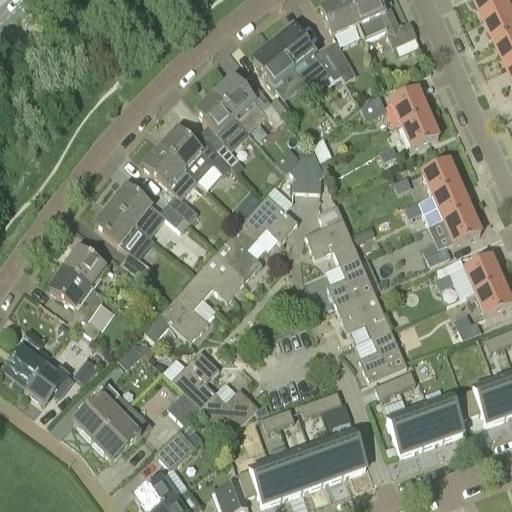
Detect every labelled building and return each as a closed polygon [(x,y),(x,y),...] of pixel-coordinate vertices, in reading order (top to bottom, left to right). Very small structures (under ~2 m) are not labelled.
[(383,37),(391,53),(414,43),(408,30),(397,34),(384,6),(378,9),(373,0),(350,0),(343,3),(357,32),(363,46),(383,37)] [(505,0),(473,0),(472,1),(483,25),(511,12),(505,0)] [(332,44),(357,32),(343,3),(319,14),(332,44)] [(495,50),(511,41),(511,14),(511,12),(483,25),(495,50)] [(324,53),(313,60),(292,34),(271,51),(291,76),(303,90),(304,90),(302,87),(311,80),(309,78),(319,70),(332,86),(340,82),(324,53)] [(506,74),(511,71),(511,41),(495,50),(506,74)] [(324,53),(340,82),(343,88),(355,81),(335,47),(324,53)] [(272,97),(283,89),(280,85),(291,76),(271,51),(252,67),(266,85),(264,87),(272,97)] [(269,109),(260,116),(254,109),(245,99),(232,84),(212,101),(244,136),(244,135),(248,139),(266,123),(275,134),(283,126),(280,122),(269,109)] [(398,131),(426,119),(415,94),(387,107),(398,131)] [(244,135),(244,136),(212,101),(194,117),(223,149),(214,157),(230,174),(237,166),(229,158),(249,141),(248,139),(244,135)] [(269,109),(280,122),(290,114),(280,101),(279,102),(269,109)] [(365,127),(385,118),(378,101),(359,113),(365,127)] [(398,131),(409,156),(437,144),(426,119),(398,131)] [(214,157),(207,165),(175,135),(158,155),(193,186),(194,185),(195,186),(210,169),(222,181),(226,184),(233,177),(230,174),(214,157)] [(322,143),(310,152),(316,168),(323,165),(330,162),(322,143)] [(392,151),(378,157),(383,167),(396,162),(392,151)] [(307,174),(305,198),(319,199),(320,182),(322,182),(309,152),(301,161),(307,174)] [(167,195),(170,190),(181,199),(193,186),(158,155),(142,172),(157,186),(167,195)] [(291,198),(305,198),(307,174),(301,161),(288,178),(292,182),(291,198)] [(429,203),(457,191),(446,166),(418,178),(429,203)] [(326,170),(319,173),(321,180),(328,177),(326,170)] [(406,183),(392,189),(397,200),(410,194),(406,183)] [(440,228),(468,216),(457,191),(429,203),(440,228)] [(165,212),(158,220),(124,193),(108,213),(136,234),(148,244),(164,224),(179,237),(185,230),(181,226),(165,212)] [(239,232),(256,246),(265,236),(279,249),(297,229),(283,217),(266,202),(239,232)] [(172,203),(165,212),(181,226),(189,217),(175,205),(172,203)] [(416,208),(403,214),(408,224),(421,218),(416,208)] [(337,271),(357,262),(335,212),(317,221),(322,234),(303,242),(314,266),(332,258),(337,271)] [(134,263),(148,244),(136,234),(108,213),(93,232),(119,253),(120,252),(128,259),(121,268),(143,284),(151,274),(138,265),(137,266),(134,263)] [(440,228),(451,252),(479,240),(468,216),(440,228)] [(212,261),(243,289),(260,270),(246,257),(256,246),(239,232),(212,261)] [(358,236),(348,241),(352,249),(362,245),(358,236)] [(429,272),(449,263),(445,252),(437,255),(434,247),(421,253),(429,272)] [(93,293),(106,275),(104,274),(77,254),(62,275),(90,294),(92,291),(93,293)] [(186,291),(202,306),(211,296),(226,308),(243,289),(212,261),(186,291)] [(335,316),(373,299),(357,262),(337,271),(343,284),(325,292),(335,316)] [(472,299),(499,287),(488,262),(463,274),(461,274),(472,299)] [(448,280),(461,274),(463,274),(459,265),(436,275),(439,283),(448,279),(448,280)] [(135,294),(143,284),(121,268),(114,279),(135,294)] [(99,336),(87,327),(103,303),(90,294),(62,275),(48,296),(76,315),(68,327),(93,345),(99,336)] [(439,283),(434,285),(439,296),(452,290),(448,280),(448,279),(439,283)] [(472,299),(483,324),(510,312),(499,287),(472,299)] [(202,306),(186,291),(142,339),(153,349),(169,331),(189,349),(207,329),(192,317),(202,306)] [(369,345),(390,336),(373,299),(335,316),(346,339),(364,332),(369,345)] [(452,325),(456,336),(470,329),(466,320),(452,325)] [(63,344),(70,334),(60,328),(57,333),(58,341),(63,344)] [(511,334),(497,341),(502,353),(511,348),(511,334)] [(36,358),(44,348),(28,336),(21,345),(36,358)] [(368,390),(406,373),(390,336),(369,345),(375,358),(357,365),(368,390)] [(497,341),(483,347),(488,359),(502,353),(497,341)] [(121,353),(113,345),(106,353),(114,361),(121,353)] [(115,366),(126,377),(142,360),(131,349),(115,366)] [(2,378),(24,395),(42,372),(20,355),(2,378)] [(199,415),(214,399),(204,390),(218,376),(199,357),(171,386),(182,398),(199,415)] [(86,364),(74,379),(85,387),(96,372),(86,364)] [(47,367),(42,372),(24,395),(44,410),(53,398),(58,402),(71,385),(68,382),(69,381),(58,373),(57,375),(47,367)] [(396,384),(401,396),(415,390),(409,378),(396,384)] [(511,421),(511,380),(492,387),(505,424),(511,421)] [(379,405),(401,396),(396,384),(374,393),(379,405)] [(492,387),(460,399),(468,423),(479,419),(484,431),(505,424),(492,387)] [(265,411),(257,414),(238,396),(234,400),(224,390),(214,400),(214,399),(199,415),(200,416),(228,444),(235,437),(254,417),(256,422),(267,418),(265,411)] [(72,428),(91,448),(120,420),(113,413),(112,407),(118,402),(107,391),(92,405),(94,407),(72,428)] [(199,415),(182,398),(166,414),(183,433),(200,416),(199,415)] [(314,406),(318,418),(341,410),(336,398),(314,406)] [(460,399),(427,411),(440,447),(461,440),(457,427),(468,423),(460,399)] [(314,406),(300,411),(304,424),(318,418),(314,406)] [(129,411),(120,420),(91,448),(110,467),(132,445),(134,447),(149,433),(139,424),(140,422),(129,411)] [(440,447),(427,411),(407,418),(420,455),(440,447)] [(276,420),(281,432),(295,427),(290,415),(276,420)] [(397,458),(398,462),(420,455),(407,418),(385,426),(394,450),(397,458)] [(267,437),(281,432),(276,420),(262,425),(267,437)] [(153,460),(169,476),(170,477),(195,454),(178,436),(153,460)] [(235,437),(228,444),(233,449),(240,442),(235,437)] [(351,439),(330,446),(343,482),(364,475),(351,439)] [(330,446),(309,454),(322,490),(343,482),(330,446)] [(394,450),(384,454),(387,461),(397,458),(394,450)] [(309,454),(289,461),(302,497),(322,490),(309,454)] [(289,461),(269,468),(282,505),(302,497),(289,461)] [(256,500),(260,511),(261,511),(282,505),(269,468),(236,480),(244,504),(256,500)] [(139,511),(162,511),(177,502),(161,481),(133,502),(139,511)] [(246,511),(237,486),(213,495),(219,511),(246,511)] [(199,511),(187,495),(177,502),(162,511),(199,511)]
